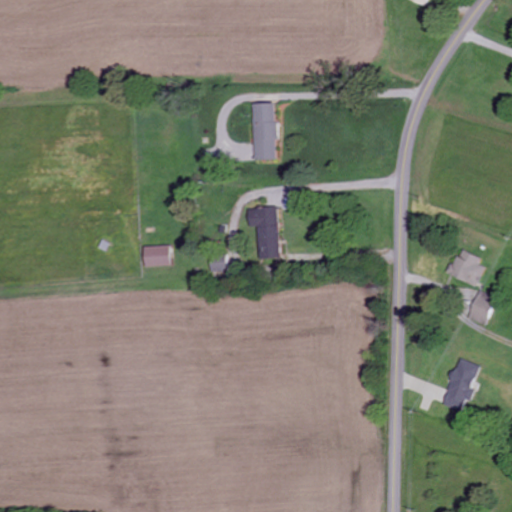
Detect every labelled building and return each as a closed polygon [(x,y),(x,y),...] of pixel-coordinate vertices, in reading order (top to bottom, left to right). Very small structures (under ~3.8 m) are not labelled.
[(407,0),(426,8),(429,0),(407,0)] [(256,161),(279,160),(278,104),(255,104),(256,161)] [(281,259),(279,209),(250,210),(250,228),(260,228),(261,260),(281,259)] [(145,247),(146,268),(172,267),(171,247),(145,247)] [(480,266),(482,259),(459,250),(450,277),(479,287),(486,268),(480,266)] [(213,274),(230,272),(228,256),(211,258),(213,274)] [(486,327),(497,299),(480,292),(469,319),(486,327)] [(480,368),(461,360),(443,407),(462,414),(467,401),(471,403),(476,391),(472,389),(480,368)]
